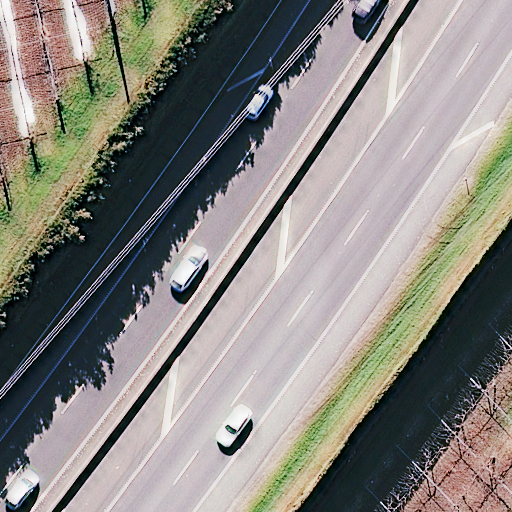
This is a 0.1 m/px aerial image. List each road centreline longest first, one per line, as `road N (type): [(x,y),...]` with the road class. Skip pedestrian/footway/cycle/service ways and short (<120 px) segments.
road 1 (trunk): [(510,0),(346,253),(156,511)]
road 2 (trunk): [(0,504),(343,0)]
